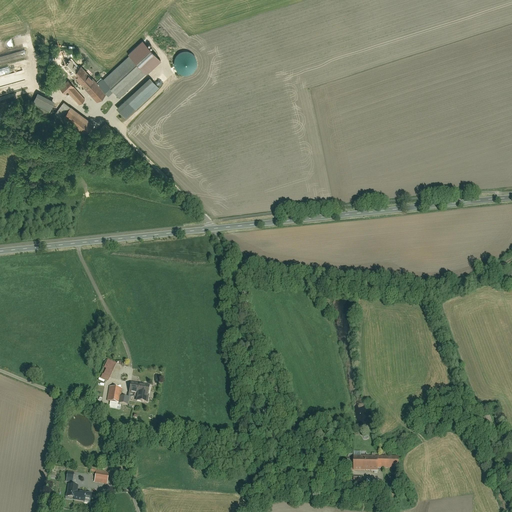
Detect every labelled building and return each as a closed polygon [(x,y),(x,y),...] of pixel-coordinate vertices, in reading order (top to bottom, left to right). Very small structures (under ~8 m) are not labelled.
[(130,56),(104,80),(121,98),(147,74),(130,56)] [(84,64),(73,73),(97,101),(109,91),(84,64)] [(87,99),(75,87),(76,86),(69,79),(59,89),(66,96),(69,93),(81,105),(87,99)] [(152,79),(128,101),(136,109),(160,87),(152,79)] [(65,102),(57,114),(88,136),(96,124),(65,102)] [(103,374),(101,379),(108,382),(110,378),(103,374)] [(130,398),(136,399),(136,403),(147,404),(148,400),(150,400),(152,382),(133,379),(130,398)] [(109,388),(108,402),(119,403),(119,404),(126,405),(127,397),(121,396),(122,390),(109,388)] [(355,459),(355,473),(380,473),(379,469),(402,469),(402,456),(379,456),(379,459),(355,459)] [(108,485),(110,473),(89,470),(89,476),(95,477),(94,483),(108,485)] [(71,475),(69,485),(82,488),(84,478),(71,475)] [(382,482),(375,492),(388,501),(395,490),(382,482)] [(76,490),(74,500),(92,503),(94,493),(76,490)]
